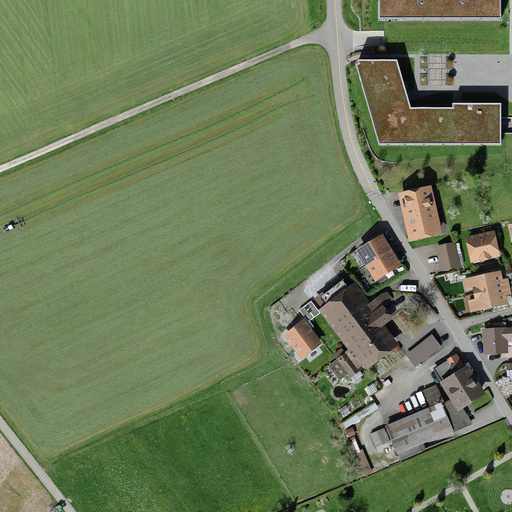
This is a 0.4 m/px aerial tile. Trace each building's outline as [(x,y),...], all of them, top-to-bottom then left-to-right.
[(489,15),(501,15),(500,0),(382,0),(382,6),(384,6),(384,16),(395,15),(395,17),(412,17),(412,15),(434,15),(434,17),(451,17),(451,15),(473,15),(473,17),(489,17),(489,15)] [(397,61),(358,61),(381,142),(502,142),(501,105),(453,105),(453,109),(411,109),(397,61)] [(394,188),(403,236),(435,230),(425,182),(394,188)] [(351,244),(370,275),(396,259),(377,228),(351,244)] [(468,240),(472,260),(481,258),(483,260),(488,259),(490,256),(498,254),(493,234),(468,240)] [(439,247),(444,269),(458,266),(453,244),(439,247)] [(475,294),(502,288),(498,274),(471,279),(475,294)] [(315,306),(361,366),(394,340),(378,319),(388,311),(379,300),(386,295),(380,287),(364,299),(349,280),(315,306)] [(502,288),(475,294),(478,309),(505,303),(502,288)] [(279,329),(297,352),(316,337),(298,314),(279,329)] [(481,325),(483,350),(504,349),(503,341),(510,340),(509,324),(481,325)] [(405,356),(415,367),(440,346),(431,335),(405,356)] [(346,355),(332,365),(344,381),(358,371),(346,355)] [(436,367),(456,398),(462,408),(481,396),(456,355),(436,367)] [(386,428),(401,462),(423,452),(423,442),(472,423),(462,408),(456,398),(443,403),(435,386),(424,392),(431,408),(386,428)]
